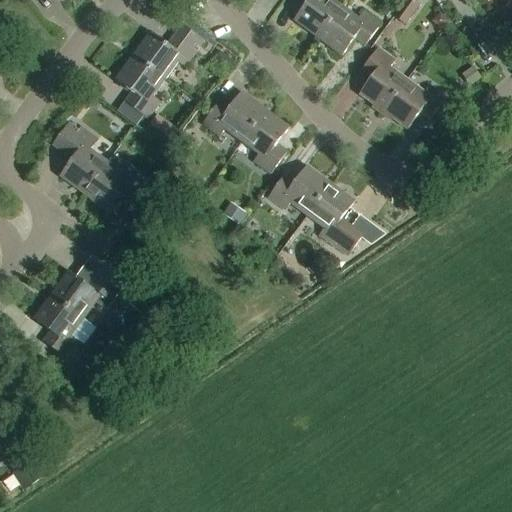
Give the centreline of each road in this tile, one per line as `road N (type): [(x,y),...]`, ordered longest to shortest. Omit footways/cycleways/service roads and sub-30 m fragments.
road 1 (residential): [(216,0),(341,140),(404,178),(446,171),(511,87)]
road 2 (residential): [(0,149),(89,29),(121,0)]
